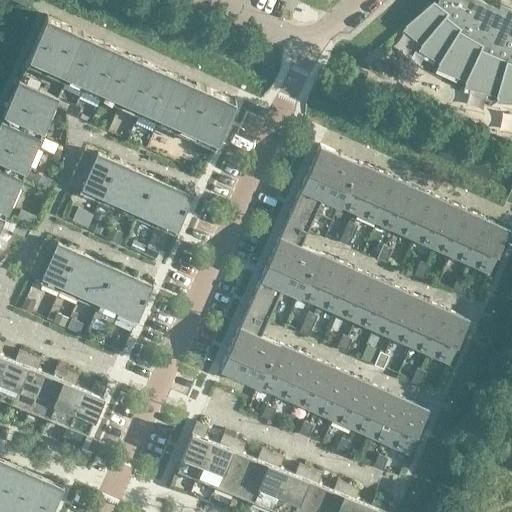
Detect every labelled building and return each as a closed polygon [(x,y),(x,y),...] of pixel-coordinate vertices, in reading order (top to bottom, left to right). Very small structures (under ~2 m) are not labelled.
[(511,17),(510,17),(499,8),(480,0),(437,0),(437,2),(434,0),(431,0),(405,24),(423,40),(420,44),(441,57),(437,63),(467,76),(464,82),(466,82),(497,91),(495,96),(497,97),(511,98),(511,17)] [(64,78),(82,38),(83,38),(85,33),(48,16),(48,15),(47,14),(26,61),(64,78)] [(83,87),(101,46),(103,41),(85,33),(83,38),(82,38),(64,78),(66,79),(83,87)] [(102,95),(120,55),(122,49),(103,41),(101,46),(83,87),(102,95)] [(120,103),(138,63),(141,58),(122,49),(120,55),(102,95),(120,103)] [(139,112),(157,71),(159,66),(141,58),(138,63),(120,103),(139,112)] [(56,101),(57,97),(66,79),(64,78),(26,61),(19,78),(17,77),(15,81),(14,84),(15,85),(1,118),(0,119),(40,136),(53,107),(54,105),(56,101)] [(158,120),(176,80),(178,74),(159,66),(157,71),(139,112),(158,120)] [(176,128),(194,88),(193,88),(196,82),(178,74),(176,80),(158,120),(176,128)] [(214,147),(236,99),(234,98),(234,99),(196,82),(193,88),(194,88),(176,128),(213,145),(213,146),(214,147)] [(0,166),(22,177),(40,136),(0,119),(1,118),(0,117),(0,166)] [(339,204),(358,161),(320,143),(300,187),(321,196),(339,204)] [(93,162),(96,154),(84,149),(81,156),(93,162)] [(99,201),(117,161),(97,152),(96,154),(93,162),(90,169),(87,176),(84,183),(80,190),(79,192),(99,201)] [(90,169),(93,162),(81,156),(78,163),(90,169)] [(118,209),(136,169),(117,161),(99,201),(118,209)] [(357,212),(377,169),(358,161),(339,204),(357,212)] [(87,176),(90,169),(78,163),(75,170),(87,176)] [(4,217),(22,177),(0,166),(0,214),(3,216),(4,217)] [(136,218),(154,177),(136,169),(118,209),(136,218)] [(376,221),(395,177),(377,169),(357,212),(376,221)] [(84,183),(87,176),(75,170),(71,177),(84,183)] [(80,190),(84,183),(71,177),(68,185),(74,187),(80,190)] [(155,226),(173,186),(154,177),(136,218),(155,226)] [(395,229),(414,186),(395,177),(376,221),(395,229)] [(175,235),(193,195),(173,186),(155,226),(175,235)] [(413,237),(433,194),(414,186),(395,229),(413,237)] [(301,243),(304,236),(307,230),(315,212),(321,196),(300,187),(283,226),(260,277),(281,286),(299,294),(318,251),(301,243)] [(432,246),(451,202),(433,194),(413,237),(432,246)] [(451,254),(470,211),(451,202),(432,246),(451,254)] [(469,262),(489,219),(470,211),(451,254),(469,262)] [(489,271),(504,237),(508,228),(489,219),(469,262),(489,271)] [(355,231),(358,224),(353,222),(348,220),(345,227),(355,231)] [(352,238),(355,231),(345,227),(342,234),(352,238)] [(349,244),(352,238),(342,234),(339,240),(349,244)] [(53,251),(56,244),(44,238),(41,245),(53,251)] [(59,290),(77,250),(57,241),(56,244),(53,251),(50,258),(47,265),(44,272),(40,279),(39,282),(59,290)] [(389,254),(392,248),(387,245),(383,243),(380,250),(389,254)] [(50,258),(53,251),(41,245),(38,253),(50,258)] [(78,299),(96,259),(77,250),(59,290),(78,299)] [(386,261),(389,254),(380,250),(377,257),(386,261)] [(317,302),(336,259),(318,251),(299,294),(317,302)] [(47,265),(50,258),(38,253),(35,260),(47,265)] [(96,307),(114,267),(96,259),(78,299),(96,307)] [(336,311),(355,267),(336,259),(317,302),(336,311)] [(44,272),(47,265),(35,260),(31,267),(44,272)] [(426,271),(429,264),(425,262),(420,260),(417,267),(426,271)] [(40,279),(44,272),(31,267),(28,274),(35,277),(40,279)] [(115,315),(133,275),(114,267),(96,307),(115,315)] [(354,319),(374,276),(355,267),(336,311),(354,319)] [(423,278),(426,271),(417,267),(414,274),(423,278)] [(135,324),(153,284),(133,275),(115,315),(135,324)] [(373,327),(392,284),(374,276),(354,319),(373,327)] [(260,333),(264,326),(267,319),(281,286),(260,277),(243,316),(220,367),(258,384),(278,341),(260,333)] [(463,288),(466,281),(462,279),(457,277),(454,284),(463,288)] [(392,336),(411,292),(392,284),(373,327),(392,336)] [(460,294),(463,288),(454,284),(451,290),(460,294)] [(410,344),(430,301),(411,292),(392,336),(410,344)] [(429,352),(448,309),(430,301),(410,344),(429,352)] [(449,361),(463,329),(468,318),(448,309),(429,352),(449,361)] [(314,321),(317,315),(313,313),(308,310),(305,317),(314,321)] [(311,328),(314,321),(305,317),(302,324),(311,328)] [(308,335),(311,328),(302,324),(299,330),(299,331),(308,335)] [(348,345),(351,338),(347,336),(342,334),(339,340),(348,345)] [(345,351),(348,345),(339,340),(336,347),(345,351)] [(277,393),(296,349),(278,341),(258,384),(277,393)] [(0,396),(11,401),(30,353),(19,349),(14,359),(7,356),(5,360),(0,373),(0,396)] [(295,401),(315,358),(296,349),(277,393),(295,401)] [(386,361),(389,354),(385,353),(380,350),(377,357),(386,361)] [(30,408),(43,375),(45,371),(38,368),(41,358),(30,353),(11,401),(30,408)] [(383,366),(386,361),(377,357),(374,364),(383,368),(383,366)] [(314,409),(333,366),(315,358),(295,401),(314,409)] [(49,416),(68,369),(56,364),(52,374),(45,371),(43,375),(30,408),(49,416)] [(333,418),(352,374),(333,366),(314,409),(333,418)] [(423,378),(426,371),(422,369),(417,367),(414,374),(423,378)] [(68,424),(81,391),(83,386),(75,383),(79,373),(68,369),(49,416),(68,424)] [(351,426),(371,383),(352,374),(333,418),(351,426)] [(421,383),(423,378),(414,374),(412,379),(411,381),(420,385),(421,383)] [(88,432),(107,385),(94,380),(90,390),(83,386),(81,391),(68,424),(88,432)] [(370,434),(389,391),(371,383),(351,426),(370,434)] [(389,443),(408,399),(389,391),(370,434),(389,443)] [(408,451),(423,419),(428,408),(408,399),(389,443),(408,451)] [(273,413),(276,407),(271,405),(267,403),(264,409),(273,413)] [(270,419),(273,413),(264,409),(261,415),(270,419)] [(310,430),(313,424),(309,422),(304,420),(301,426),(310,430)] [(196,476),(210,443),(211,439),(204,436),(208,426),(195,421),(176,468),(196,476)] [(308,436),(310,430),(301,426),(298,432),(308,436)] [(215,484),(235,436),(223,432),(219,442),(211,439),(210,443),(196,476),(215,484)] [(234,491),(247,458),(248,454),(242,451),(246,441),(235,436),(215,484),(234,491)] [(347,447),(350,441),(346,439),(341,437),(338,443),(347,447)] [(345,453),(347,447),(338,443),(336,449),(345,453)] [(253,499),(272,452),(261,447),(257,457),(250,454),(248,459),(247,458),(234,491),(253,499)] [(272,506),(285,474),(284,473),(286,469),(280,466),(284,456),(272,452),(253,499),(272,506)] [(385,463),(387,457),(383,455),(378,453),(376,459),(385,463)] [(0,511),(1,511),(4,511),(22,473),(25,468),(0,456),(0,511)] [(382,469),(385,463),(376,459),(373,465),(382,469)] [(285,511),(292,511),(310,467),(299,462),(294,472),(288,470),(286,474),(285,474),(272,506),(285,511)] [(314,511),(324,489),(325,485),(318,482),(322,472),(310,467),(292,511),(314,511)] [(50,511),(60,490),(63,485),(25,468),(22,473),(4,511),(50,511)] [(336,511),(348,482),(337,478),(333,488),(325,485),(324,489),(314,511),(336,511)] [(358,511),(361,504),(363,500),(356,497),(360,487),(348,482),(336,511),(358,511)] [(392,511),(383,508),(387,498),(375,493),(371,503),(363,500),(361,504),(358,511),(392,511)]
